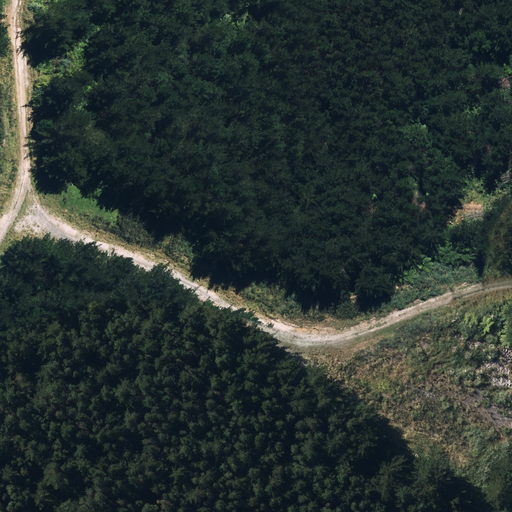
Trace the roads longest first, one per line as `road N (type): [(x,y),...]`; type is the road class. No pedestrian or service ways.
road 1 (track): [(22,212),(282,335),(358,329),(511,283)]
road 2 (track): [(18,0),(22,212),(0,251)]
